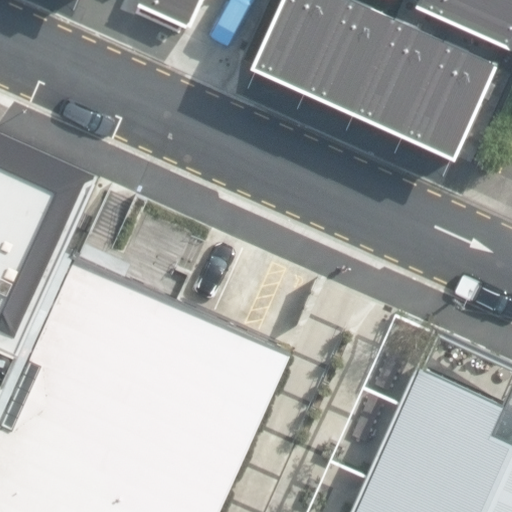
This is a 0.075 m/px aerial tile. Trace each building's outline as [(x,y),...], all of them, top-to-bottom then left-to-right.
[(508,49),(398,0),(267,0),(234,73),(453,173),(508,49)] [(511,0),(430,0),(511,38),(511,0)] [(93,172),(0,131),(0,378),(58,247),(93,172)] [(214,511),(289,344),(58,247),(0,378),(0,511),(214,511)] [(511,511),(511,363),(435,332),(352,511),(511,511)]
